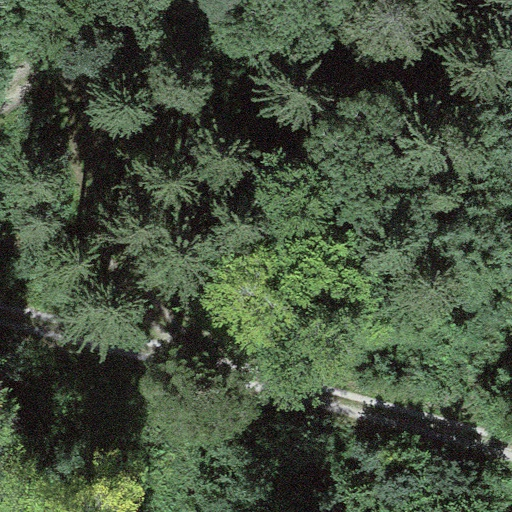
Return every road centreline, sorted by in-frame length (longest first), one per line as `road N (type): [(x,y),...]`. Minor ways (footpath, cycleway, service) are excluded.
road 1 (track): [(0,297),(223,368),(511,440)]
road 2 (track): [(50,92),(124,337)]
road 3 (track): [(91,0),(50,92),(0,126)]
